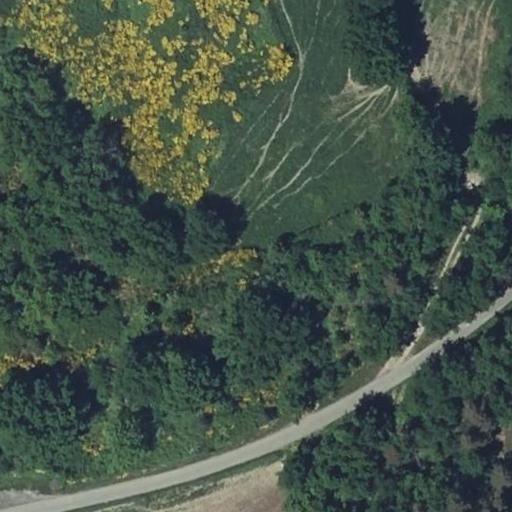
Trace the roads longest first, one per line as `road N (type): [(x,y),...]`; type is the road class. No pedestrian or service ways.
road 1 (track): [(0,335),(305,260),(446,204),(511,150)]
road 2 (unclassified): [(511,299),(374,393),(231,459),(43,511)]
